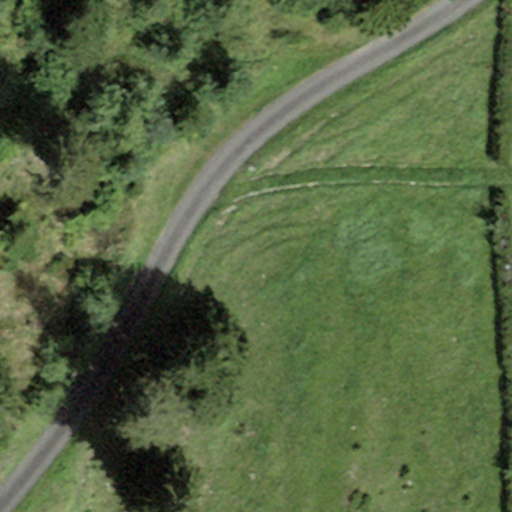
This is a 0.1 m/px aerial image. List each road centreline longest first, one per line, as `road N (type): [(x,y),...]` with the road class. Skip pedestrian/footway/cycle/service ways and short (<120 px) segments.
road 1 (unclassified): [(13,511),(106,386),(215,185),(265,129),(476,0)]
road 2 (track): [(215,185),(362,174),(511,177)]
